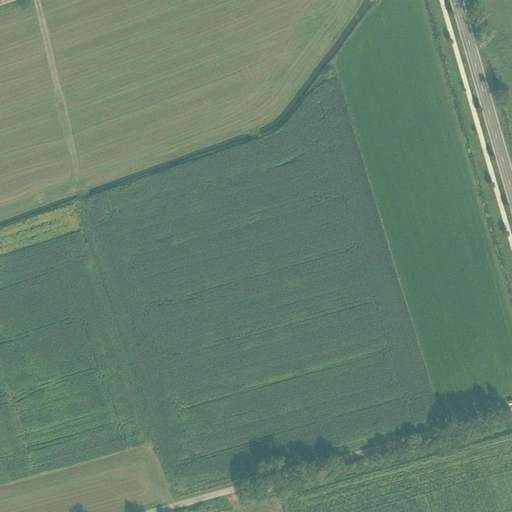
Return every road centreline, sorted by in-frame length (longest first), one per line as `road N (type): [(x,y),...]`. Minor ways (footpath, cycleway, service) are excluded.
road 1 (track): [(156,511),(511,412)]
road 2 (secondary): [(455,0),(511,200)]
